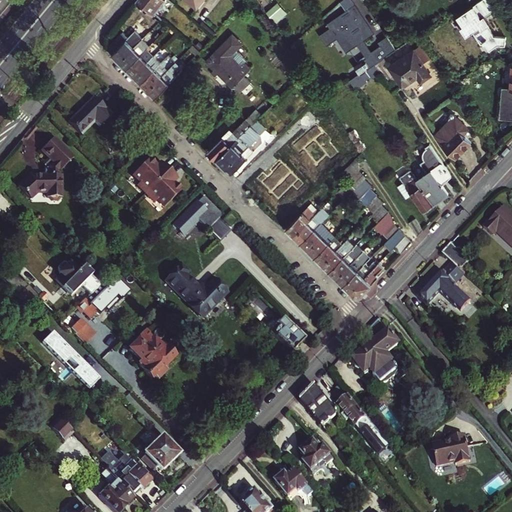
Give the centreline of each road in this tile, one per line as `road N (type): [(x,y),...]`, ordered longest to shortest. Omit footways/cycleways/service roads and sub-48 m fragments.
road 1 (residential): [(340,295),(84,39)]
road 2 (residential): [(385,292),(511,448)]
road 3 (residential): [(385,292),(503,167)]
road 4 (residential): [(171,511),(287,393)]
road 5 (residential): [(287,393),(387,511)]
road 6 (tertiary): [(0,150),(84,39)]
